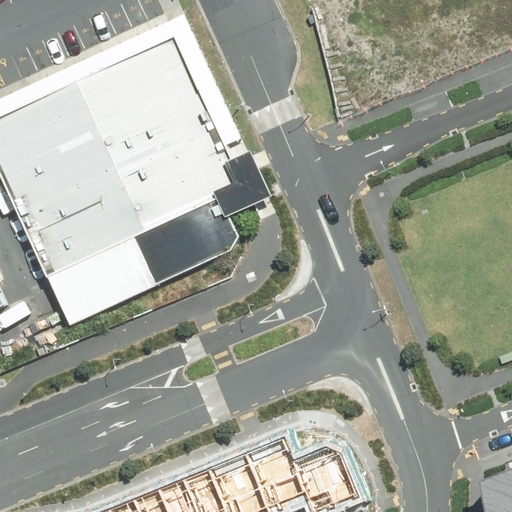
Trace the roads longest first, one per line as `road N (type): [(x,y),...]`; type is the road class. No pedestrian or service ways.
road 1 (unclassified): [(380,331),(0,491)]
road 2 (unclassified): [(0,426),(357,278)]
road 3 (residential): [(357,278),(309,172),(511,93)]
